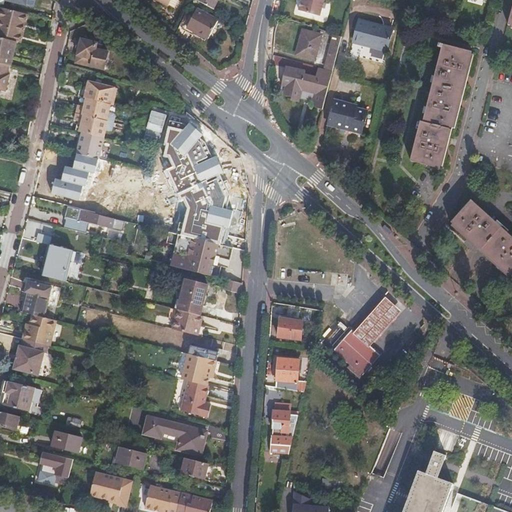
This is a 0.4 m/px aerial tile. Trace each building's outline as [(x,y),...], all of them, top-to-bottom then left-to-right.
[(3,0),(4,1),(11,3),(34,9),(36,0),(34,0),(3,0)] [(197,0),(218,11),(222,0),(221,0),(197,0)] [(325,0),(302,0),(300,12),(321,18),(325,0)] [(11,3),(4,1),(3,8),(9,10),(11,3)] [(0,24),(25,31),(28,15),(9,10),(3,8),(0,7),(0,24)] [(186,26),(207,39),(218,20),(197,8),(186,26)] [(353,41),(368,44),(374,24),(359,19),(353,41)] [(0,37),(18,42),(22,43),(25,31),(0,24),(0,37)] [(374,24),(368,44),(371,45),(370,47),(387,51),(393,29),(374,24)] [(296,54),(315,59),(321,36),(303,31),(296,54)] [(334,34),(327,58),(336,60),(341,36),(334,34)] [(0,64),(11,67),(12,67),(18,42),(0,37),(0,64)] [(97,49),(98,43),(95,42),(93,40),(91,39),(88,39),(86,40),(83,39),(82,43),(80,44),(78,47),(78,50),(79,52),(77,63),(105,69),(109,52),(101,51),(97,49)] [(410,160),(440,168),(450,131),(452,131),(472,53),(443,46),(423,124),(420,123),(410,160)] [(327,58),(324,69),(333,71),(336,60),(327,58)] [(9,74),(11,67),(0,64),(0,89),(7,92),(11,75),(9,74)] [(314,109),(322,111),(332,73),(317,69),(315,79),(304,76),(305,72),(286,67),(281,85),(279,95),(311,103),(314,109)] [(84,98),(110,104),(111,97),(110,96),(111,87),(88,81),(85,91),(78,89),(77,96),(85,97),(84,98)] [(107,113),(110,104),(84,98),(82,107),(76,106),(74,113),(77,113),(109,122),(111,114),(107,113)] [(335,99),(329,123),(351,129),(350,131),(363,134),(369,110),(358,107),(358,104),(335,99)] [(108,128),(109,122),(77,113),(75,120),(80,121),(77,132),(83,133),(103,138),(106,127),(108,128)] [(242,179),(181,122),(165,139),(226,196),(242,179)] [(83,133),(77,154),(99,160),(104,139),(103,138),(83,133)] [(452,222),(511,276),(511,275),(511,237),(472,201),(452,222)] [(80,210),(77,220),(112,228),(120,230),(122,221),(114,218),(88,212),(80,210)] [(49,245),(51,246),(53,238),(39,234),(37,242),(49,245)] [(180,235),(174,266),(214,276),(218,258),(221,245),(196,239),(180,235)] [(70,251),(51,246),(47,263),(44,263),(44,265),(46,266),(43,276),(67,282),(70,268),(69,268),(73,252),(70,251)] [(241,290),(243,284),(226,279),(223,290),(240,294),(241,290)] [(178,310),(201,316),(203,306),(206,306),(209,296),(206,296),(209,286),(187,280),(182,300),(178,299),(175,309),(178,310)] [(28,293),(49,298),(52,288),(28,282),(25,293),(28,293)] [(49,298),(28,293),(24,313),(33,315),(44,318),(49,298)] [(402,312),(387,298),(370,315),(354,333),(369,347),(385,330),(402,312)] [(300,317),(301,308),(286,306),(285,315),(300,317)] [(199,326),(202,316),(201,316),(178,310),(173,329),(196,335),(198,326),(199,326)] [(49,346),(56,321),(44,318),(33,315),(28,332),(25,331),(23,339),(24,339),(48,345),(49,346)] [(279,339),(301,340),(302,321),(281,319),(279,339)] [(234,332),(235,325),(221,323),(220,331),(234,332)] [(358,378),(379,356),(369,347),(354,333),(351,330),(341,339),(342,341),(334,350),(353,368),(350,371),(358,378)] [(48,345),(24,339),(20,346),(15,368),(38,374),(44,352),(46,353),(48,345)] [(192,342),(189,354),(216,361),(218,353),(219,349),(192,342)] [(214,370),(216,361),(189,354),(183,379),(188,380),(207,385),(211,370),(214,370)] [(274,388),(304,393),(306,382),(297,381),(300,360),(279,357),(274,388)] [(206,403),(210,386),(207,385),(188,380),(181,410),(209,418),(212,405),(206,403)] [(42,391),(5,381),(2,392),(3,392),(8,393),(10,396),(8,405),(30,411),(32,406),(38,407),(42,391)] [(8,393),(3,392),(0,402),(8,405),(10,396),(8,393)] [(270,454),(288,455),(298,416),(290,416),(291,405),(275,404),(275,412),(274,412),(272,430),(273,430),(272,437),(271,437),(270,454)] [(0,427),(15,432),(19,416),(0,411),(0,427)] [(82,421),(69,417),(67,425),(80,429),(82,421)] [(186,452),(211,459),(217,434),(157,419),(153,436),(170,441),(172,435),(190,439),(186,452)] [(52,447),(78,454),(82,438),(56,431),(52,447)] [(117,463),(143,470),(147,454),(121,448),(117,463)] [(442,511),(453,483),(438,478),(442,467),(446,456),(434,452),(430,462),(426,473),(418,470),(407,498),(402,511),(442,511)] [(73,460),(43,453),(40,463),(42,464),(37,482),(51,485),(52,482),(67,486),(67,485),(73,460)] [(204,481),(209,464),(186,458),(182,475),(204,481)] [(95,475),(91,491),(90,497),(108,502),(109,501),(117,502),(116,506),(125,509),(127,500),(131,484),(95,475)] [(176,511),(181,495),(149,488),(144,509),(154,511),(160,511),(161,511),(162,511),(176,511)] [(307,500),(293,493),(291,511),(326,511),(327,509),(307,507),(307,500)] [(210,511),(213,503),(181,495),(176,511),(210,511)] [(503,511),(462,497),(456,511),(503,511)]
